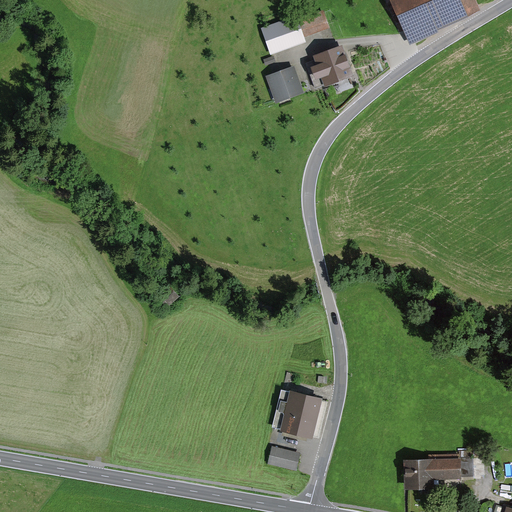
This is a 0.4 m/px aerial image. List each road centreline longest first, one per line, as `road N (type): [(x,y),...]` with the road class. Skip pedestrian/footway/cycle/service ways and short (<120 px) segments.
road 1 (unclassified): [(510,0),(382,84),(316,154),(306,211),(340,359),(310,510)]
road 2 (secondary): [(0,459),(310,510)]
